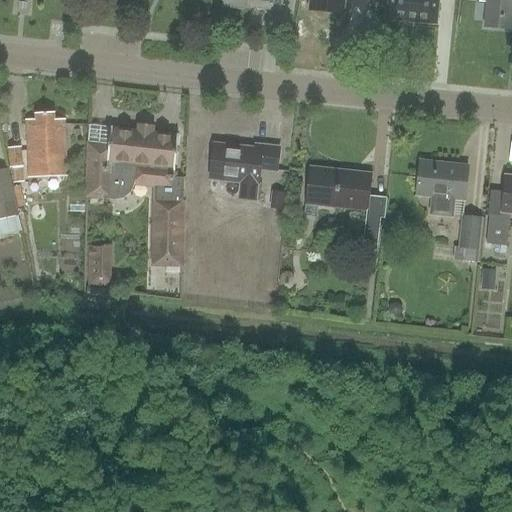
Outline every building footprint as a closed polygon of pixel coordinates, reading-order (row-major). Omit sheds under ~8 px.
[(284,0),(223,0),(222,12),(244,15),(244,13),(282,18),(284,0)] [(311,0),(311,9),(343,13),(344,0),(311,0)] [(438,0),(389,0),(388,19),(436,24),(438,0)] [(511,31),(511,22),(511,0),(488,0),(485,28),(511,31)] [(29,180),(32,180),(33,191),(48,191),(47,180),(61,180),(61,194),(68,194),(65,121),(55,121),(54,114),(36,115),(36,121),(27,121),(29,180)] [(151,267),(185,268),(187,201),(184,201),(185,179),(177,178),(178,135),(155,134),(156,126),(138,126),(138,130),(88,129),(86,198),(124,199),(131,193),(135,186),(153,186),(151,267)] [(256,150),(214,145),(210,181),(241,185),(239,200),(257,202),(260,172),(277,174),(280,149),(256,146),(256,150)] [(22,165),(21,147),(8,148),(9,166),(22,165)] [(431,217),(453,219),(455,201),(465,203),(469,168),(420,163),(417,198),(433,199),(431,217)] [(387,200),(371,198),(373,175),(310,168),(305,207),(367,214),(363,250),(377,252),(381,220),(385,220),(387,200)] [(9,169),(0,170),(0,218),(19,214),(9,169)] [(24,170),(11,172),(13,186),(26,184),(24,170)] [(511,177),(505,177),(501,218),(489,217),(487,245),(507,247),(510,216),(511,216),(511,177)] [(284,211),(286,194),(272,193),(270,210),(284,211)] [(460,250),(479,253),(483,221),(464,218),(460,249),(460,250)] [(108,287),(110,248),(89,247),(88,286),(108,287)] [(460,250),(460,249),(455,249),(453,263),(477,266),(479,253),(460,250)] [(495,290),(496,271),(483,270),(481,289),(495,290)] [(103,290),(87,289),(86,298),(102,299),(103,290)]
